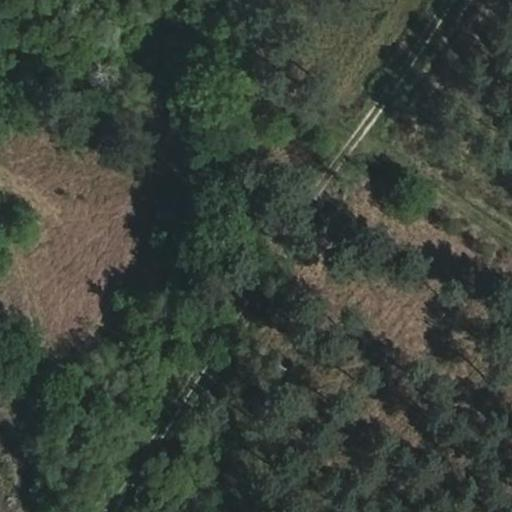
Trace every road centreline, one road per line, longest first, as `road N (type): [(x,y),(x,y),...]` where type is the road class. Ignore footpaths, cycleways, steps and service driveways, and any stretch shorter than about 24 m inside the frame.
road 1 (track): [(104,511),(434,0)]
road 2 (track): [(365,107),(511,206)]
